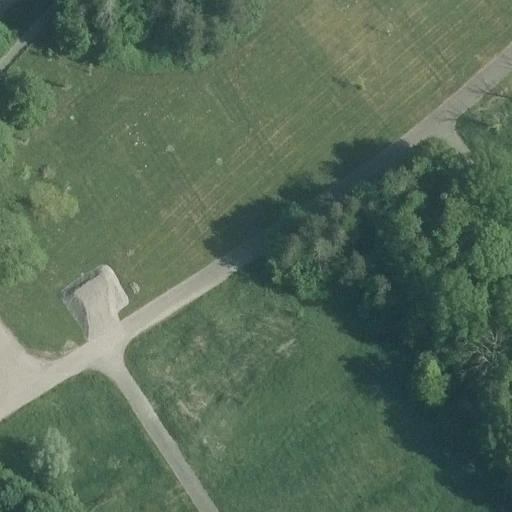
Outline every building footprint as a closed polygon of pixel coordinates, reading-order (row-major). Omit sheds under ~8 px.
[(262,311),(211,344),(224,365),(237,386),(247,379),(241,369),(251,362),(245,352),(275,332),(262,311)] [(211,344),(160,377),(187,418),(197,412),(190,402),(201,395),(194,384),(224,365),(211,344)] [(294,407),(264,426),(278,447),(328,414),(301,373),(291,380),(298,390),(287,397),(294,407)] [(101,399),(81,412),(100,443),(121,430),(101,399)] [(243,439),(213,459),(227,480),(278,447),(264,426),(256,414),(251,406),(241,412),(247,422),(237,429),(243,439)] [(367,474),(315,507),(318,511),(353,511),(380,494),(367,474)] [(136,476),(115,490),(129,511),(188,511),(183,504),(173,510),(166,500),(156,506),(136,476)]
